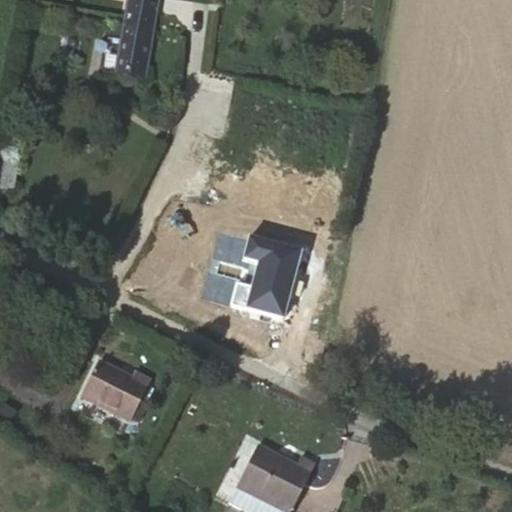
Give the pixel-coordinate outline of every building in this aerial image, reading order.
[(128,0),(127,18),(161,23),(161,0),(128,0)] [(161,23),(127,18),(123,56),(157,59),(161,23)] [(157,59),(123,56),(122,71),(155,75),(157,59)] [(335,189),(328,209),(303,200),(294,224),(334,238),(350,193),(335,189)] [(79,390),(127,415),(147,376),(132,368),(128,375),(95,361),(79,390)] [(232,487),(282,511),(287,511),(314,462),(301,454),(296,464),(255,444),(232,487)]
